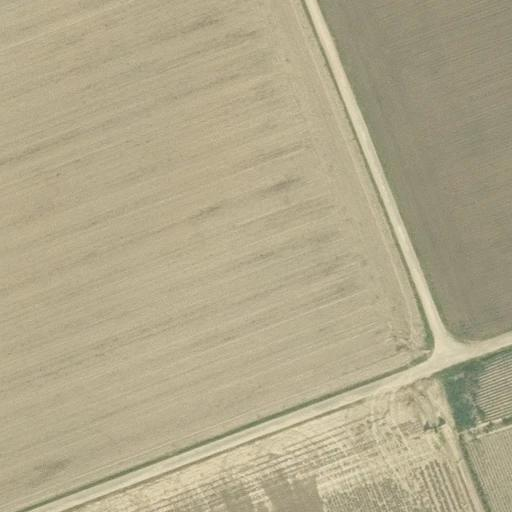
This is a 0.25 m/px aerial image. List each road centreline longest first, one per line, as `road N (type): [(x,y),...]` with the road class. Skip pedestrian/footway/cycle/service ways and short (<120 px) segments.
road 1 (track): [(511,339),(45,511)]
road 2 (track): [(308,0),(449,362)]
